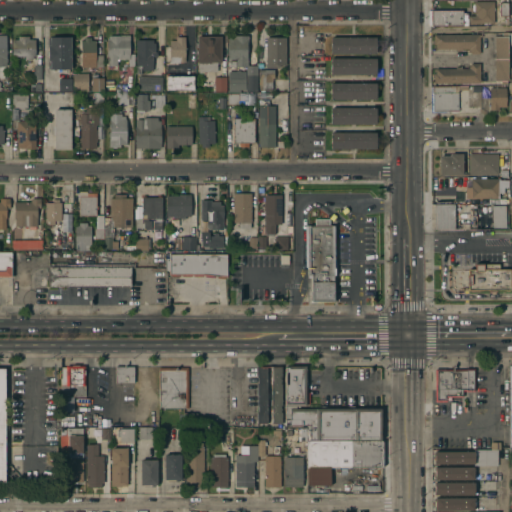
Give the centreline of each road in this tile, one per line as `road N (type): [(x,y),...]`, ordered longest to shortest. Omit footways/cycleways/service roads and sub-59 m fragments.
road 1 (residential): [(406,170),(0,171)]
road 2 (residential): [(406,506),(0,507)]
road 3 (primary): [(406,325),(0,325)]
road 4 (residential): [(406,11),(0,11)]
road 5 (primary): [(0,346),(279,345)]
road 6 (primary): [(406,240),(406,0)]
road 7 (primary): [(406,511),(406,345)]
road 8 (primary): [(279,345),(406,345)]
